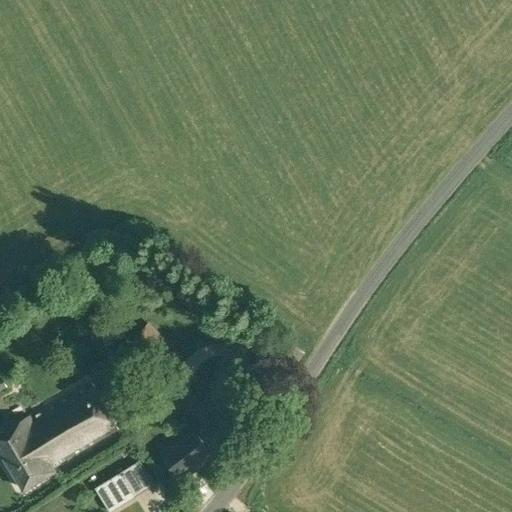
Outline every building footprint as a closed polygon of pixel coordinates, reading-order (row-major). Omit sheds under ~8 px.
[(159,378),(180,356),(146,322),(124,344),(159,378)] [(278,390),(305,350),(278,333),(252,372),(278,390)] [(55,468),(53,464),(117,427),(91,381),(55,402),(57,405),(31,420),(28,414),(0,430),(0,446),(23,486),(55,468)] [(190,423),(157,447),(181,479),(214,454),(190,423)] [(95,483),(107,504),(149,480),(137,460),(95,483)]
